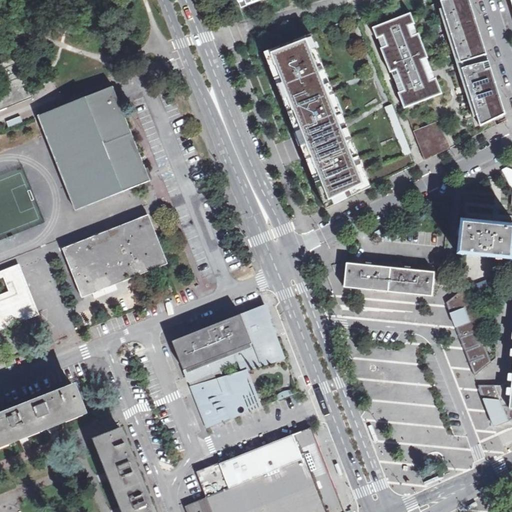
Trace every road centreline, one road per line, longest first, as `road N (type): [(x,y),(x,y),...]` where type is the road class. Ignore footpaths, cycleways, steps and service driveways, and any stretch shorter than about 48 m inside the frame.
road 1 (secondary): [(390,511),(290,256)]
road 2 (secondary): [(274,269),(372,511)]
road 3 (residential): [(290,256),(511,141)]
road 4 (residential): [(106,345),(230,296),(274,269)]
road 5 (residential): [(106,345),(168,492)]
road 6 (secondary): [(260,207),(212,90)]
